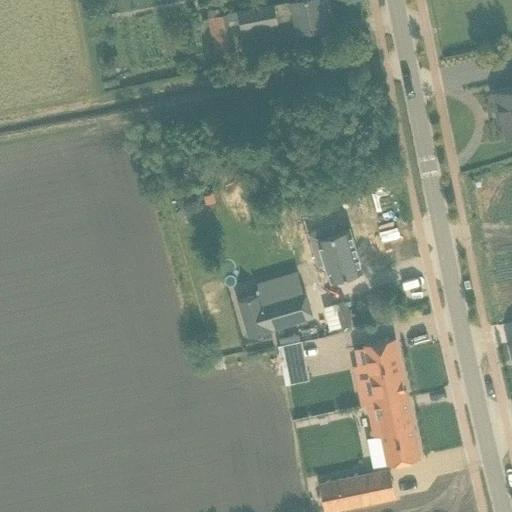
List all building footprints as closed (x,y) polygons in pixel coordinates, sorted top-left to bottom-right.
[(321,0),(293,0),(239,11),(244,32),(281,25),(280,20),(296,17),(299,31),(326,26),(321,0)] [(208,18),(218,65),(238,60),(229,14),(208,18)] [(116,55),(107,57),(109,68),(119,66),(116,55)] [(511,88),(493,93),(497,113),(501,112),(503,121),(506,138),(511,136),(511,88)] [(370,210),(390,205),(385,186),(366,191),(370,210)] [(333,227),(310,234),(320,265),(327,263),(332,281),(363,272),(350,230),(335,234),(333,227)] [(312,317),(304,288),(263,300),(261,293),(237,300),(248,337),(272,330),(271,329),(312,317)] [(344,300),(334,303),(340,325),(350,323),(344,300)] [(365,346),(356,348),(361,377),(370,376),(375,402),(369,404),(374,429),(372,429),(373,437),(367,438),(373,467),(419,457),(394,337),(364,343),(365,346)] [(275,341),(278,381),(304,379),(301,339),(275,341)] [(352,421),(315,428),(323,472),(340,469),(338,458),(358,454),(352,421)] [(326,511),(375,501),(369,471),(320,481),(326,511)] [(314,478),(305,479),(306,491),(315,490),(314,478)]
